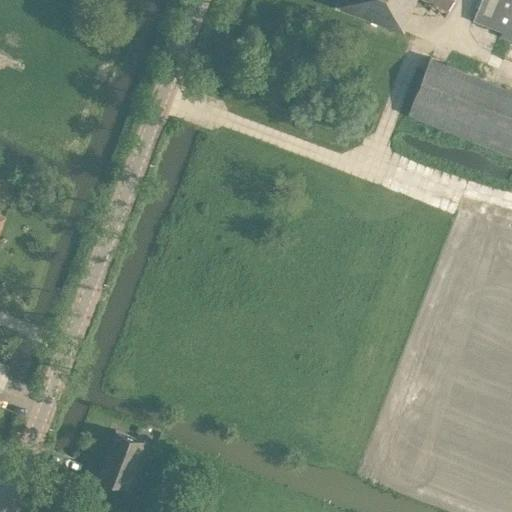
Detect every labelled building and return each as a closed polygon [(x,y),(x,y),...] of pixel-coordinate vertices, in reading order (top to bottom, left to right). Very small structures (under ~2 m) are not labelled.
[(402,28),(409,10),(411,11),(415,0),(436,0),(449,5),(451,0),(336,0),(335,3),(402,28)] [(511,0),(478,0),(472,16),(511,31),(511,0)] [(511,83),(431,52),(408,110),(511,148),(511,83)] [(115,427),(98,472),(126,483),(137,453),(128,450),(134,435),(115,427)] [(132,502),(137,491),(124,486),(120,497),(132,502)]
